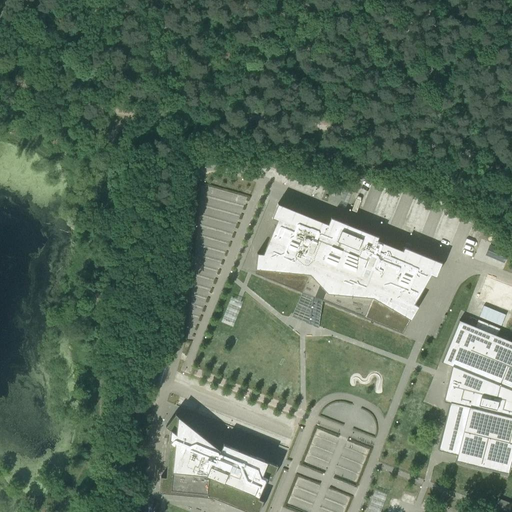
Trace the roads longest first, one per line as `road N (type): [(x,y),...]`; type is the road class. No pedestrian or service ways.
road 1 (track): [(5,80),(124,110),(237,114),(448,150),(511,178)]
road 2 (track): [(176,112),(201,73),(234,49),(276,21),(332,0)]
road 3 (track): [(511,41),(343,130)]
road 4 (track): [(267,0),(324,127)]
road 5 (track): [(107,0),(5,80)]
